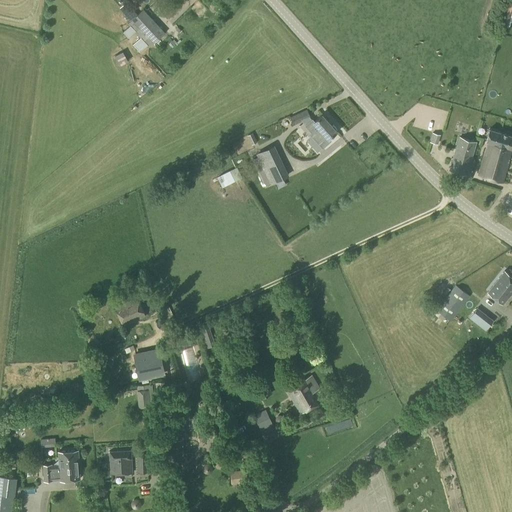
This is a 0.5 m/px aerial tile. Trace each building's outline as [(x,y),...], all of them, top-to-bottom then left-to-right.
[(164,33),(143,10),(131,22),(127,25),(129,26),(123,32),(128,38),(134,32),(141,39),(133,46),(140,52),(147,46),(149,48),(164,33)] [(294,125),(310,117),(307,110),(290,117),(294,125)] [(336,131),(322,115),(314,121),(312,119),(305,125),(311,133),(310,135),(322,149),(332,141),(329,138),(336,131)] [(511,136),(490,129),(486,141),(488,141),(478,174),(492,178),(502,181),(511,149),(511,148),(511,136)] [(253,133),(247,136),(252,145),(257,142),(253,133)] [(437,144),(440,135),(432,133),(429,142),(437,144)] [(465,175),(475,142),(460,138),(450,170),(465,175)] [(258,160),(279,153),(275,141),(254,149),(258,160)] [(309,155),(313,152),(307,145),(303,149),(309,155)] [(281,161),(263,170),(271,185),(289,177),(281,161)] [(503,304),(511,291),(511,276),(504,271),(488,292),(503,304)] [(450,321),(470,296),(455,285),(436,310),(450,321)] [(124,326),(146,315),(136,294),(129,298),(130,300),(116,307),(124,326)] [(493,320),(485,314),(477,324),(485,331),(493,320)] [(209,327),(199,330),(205,348),(215,345),(209,327)] [(139,380),(165,375),(160,348),(133,354),(139,380)] [(197,360),(189,363),(194,376),(201,374),(197,360)] [(300,413),(323,400),(317,389),(319,388),(311,375),(286,390),(300,413)] [(261,399),(272,393),(264,376),(252,382),(261,399)] [(109,386),(114,384),(114,380),(111,377),(107,379),(106,383),(109,386)] [(158,395),(166,393),(163,381),(155,384),(158,395)] [(138,407),(150,406),(149,402),(153,402),(152,384),(138,386),(139,390),(136,390),(138,407)] [(263,434),(275,429),(265,409),(254,415),(263,434)] [(199,441),(215,438),(213,426),(197,428),(199,441)] [(183,454),(182,440),(178,440),(178,427),(165,428),(166,438),(170,438),(171,441),(165,441),(166,461),(183,460),(183,471),(193,471),(192,453),(183,454)] [(41,447),(56,446),(55,438),(40,439),(41,447)] [(80,478),(78,450),(58,451),(59,464),(54,465),(54,467),(52,467),(52,464),(42,465),(43,481),(53,481),(53,477),(55,477),(55,480),(80,478)] [(111,474),(132,472),(131,450),(110,451),(111,474)] [(137,472),(149,472),(148,456),(136,456),(137,472)] [(231,484),(247,482),(246,469),(230,471),(231,484)] [(15,496),(17,477),(0,475),(0,511),(11,511),(14,496),(15,496)]
